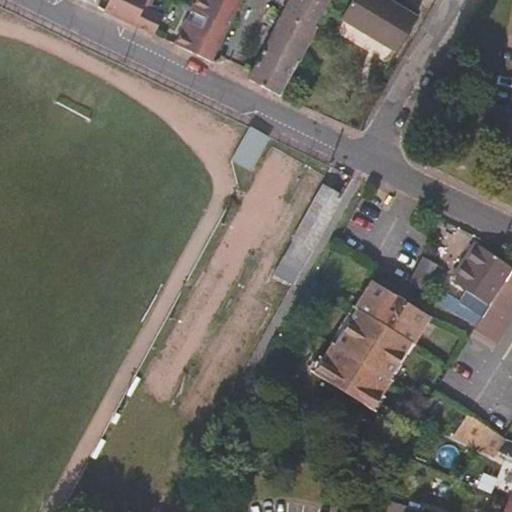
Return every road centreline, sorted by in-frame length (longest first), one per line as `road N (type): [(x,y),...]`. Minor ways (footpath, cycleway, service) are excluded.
road 1 (residential): [(45,0),(364,157)]
road 2 (residential): [(457,0),(364,157)]
road 3 (residential): [(364,157),(511,230)]
